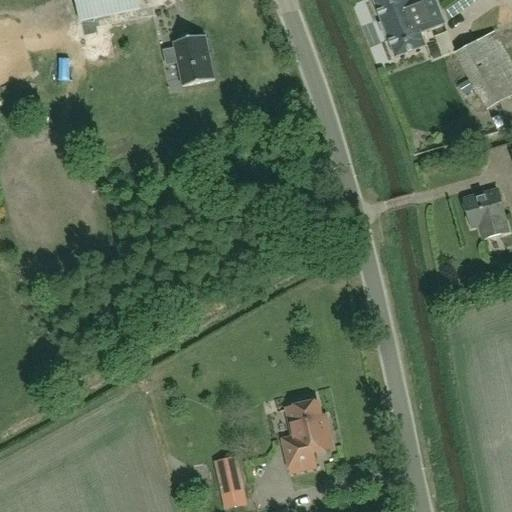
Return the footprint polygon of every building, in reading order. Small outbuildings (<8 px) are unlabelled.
[(217,16),(214,0),(177,0),(180,21),(217,16)] [(384,39),(388,37),(398,62),(428,50),(428,48),(427,48),(422,36),(446,27),(435,0),(424,0),(410,6),(407,0),(385,0),(375,4),(383,23),(378,25),(384,39)] [(79,11),(89,61),(107,57),(96,7),(79,11)] [(490,113),(511,100),(511,62),(496,35),(458,57),(490,113)] [(205,37),(174,44),(175,50),(164,52),(167,67),(178,64),(183,88),(215,82),(205,37)] [(509,234),(505,221),(497,194),(465,204),(473,231),(478,229),(482,242),(509,234)] [(291,473),(316,468),(313,454),(332,450),(328,432),(323,429),(318,404),(316,405),(311,402),(304,403),(301,408),(288,411),(295,443),(285,445),(291,473)]
